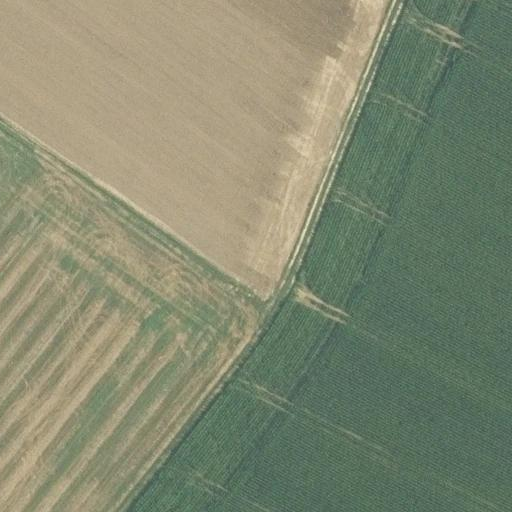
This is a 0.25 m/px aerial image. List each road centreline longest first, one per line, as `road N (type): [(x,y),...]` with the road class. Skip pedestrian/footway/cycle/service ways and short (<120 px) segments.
road 1 (track): [(397,0),(271,315)]
road 2 (track): [(0,127),(271,315)]
road 3 (track): [(271,315),(117,511)]
